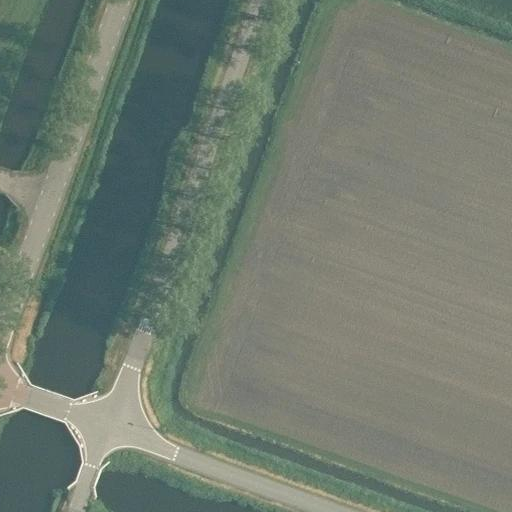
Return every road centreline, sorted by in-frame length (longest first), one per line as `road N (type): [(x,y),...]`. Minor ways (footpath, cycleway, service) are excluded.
road 1 (unclassified): [(105,427),(257,0)]
road 2 (tertiary): [(0,334),(118,0)]
road 3 (unclassified): [(343,511),(105,427)]
